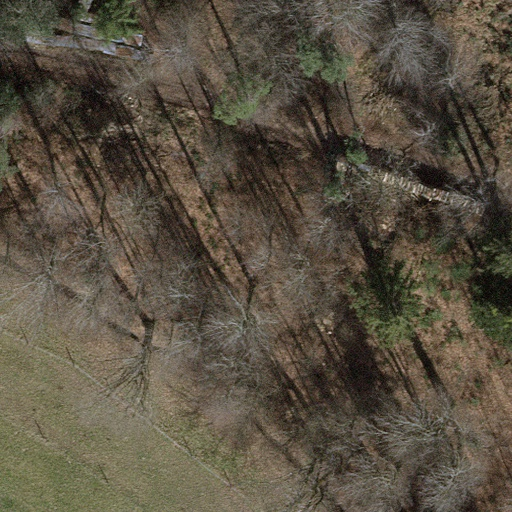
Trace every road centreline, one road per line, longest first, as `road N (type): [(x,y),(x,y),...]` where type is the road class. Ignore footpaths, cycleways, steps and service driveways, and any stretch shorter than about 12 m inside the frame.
road 1 (track): [(511,202),(346,136),(207,98)]
road 2 (track): [(207,98),(0,55)]
road 3 (track): [(207,98),(115,0)]
